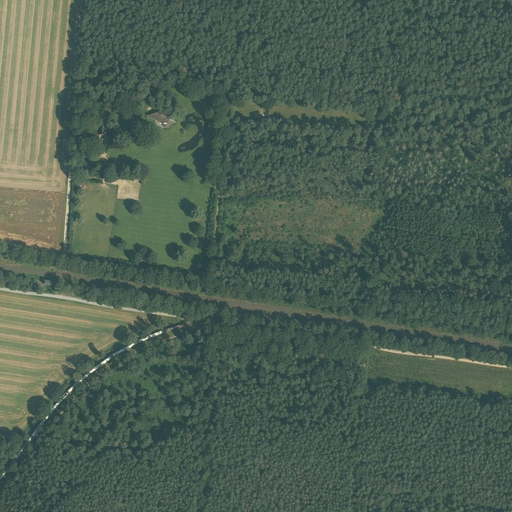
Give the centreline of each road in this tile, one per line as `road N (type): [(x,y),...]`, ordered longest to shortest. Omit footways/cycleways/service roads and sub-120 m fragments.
road 1 (track): [(66,260),(511,332)]
road 2 (track): [(208,328),(511,368)]
road 3 (track): [(214,285),(241,0)]
road 4 (track): [(208,328),(108,369),(61,415),(0,501)]
road 5 (track): [(0,287),(208,328)]
